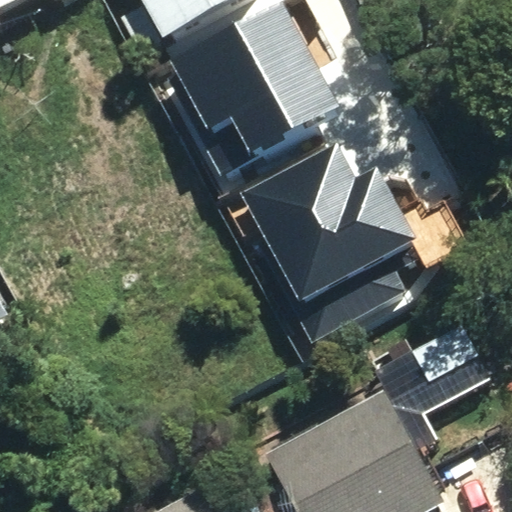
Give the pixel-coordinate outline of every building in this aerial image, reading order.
[(0,0),(0,34),(46,10),(52,21),(92,0),(0,0)] [(170,58),(193,104),(290,54),(264,7),(256,9),(251,0),(122,0),(155,64),(170,58)] [(119,29),(136,65),(148,59),(132,23),(119,29)] [(149,104),(173,147),(196,134),(173,91),(149,104)] [(405,181),(414,204),(437,196),(429,172),(405,181)] [(234,508),(236,511),(428,511),(371,408),(254,472),(264,492),(234,508)]
